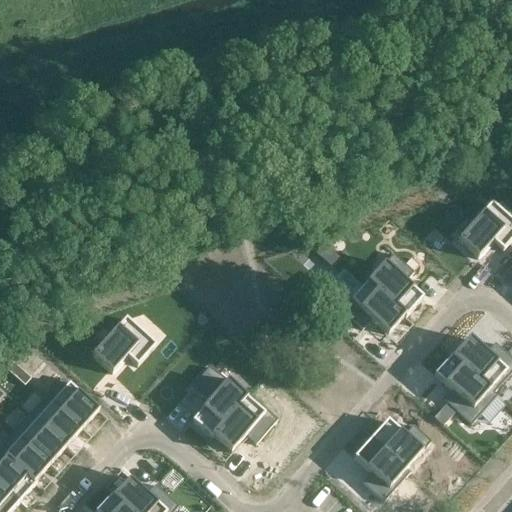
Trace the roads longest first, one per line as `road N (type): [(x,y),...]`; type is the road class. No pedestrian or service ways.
road 1 (unknown): [(511,90),(481,49),(468,49),(391,127),(370,125),(337,91),(308,81),(290,93),(266,153),(250,163),(218,167),(155,151),(132,160),(102,216),(89,222),(0,203)]
road 2 (residential): [(271,511),(473,288),(511,323)]
road 3 (residential): [(67,511),(148,423),(246,511)]
